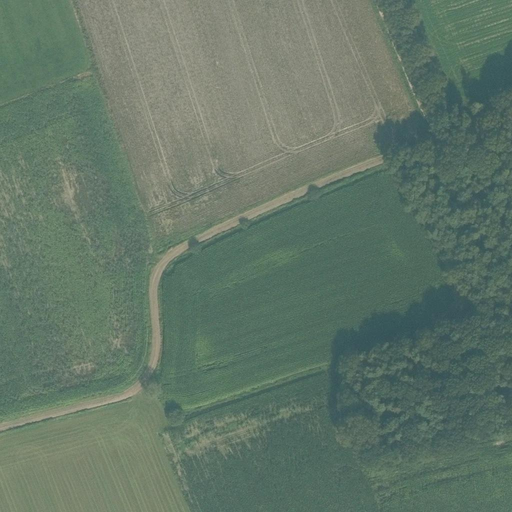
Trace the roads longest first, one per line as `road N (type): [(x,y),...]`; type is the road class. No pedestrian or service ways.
road 1 (track): [(435,139),(173,252),(155,269),(155,355),(146,383),(118,399),(0,431)]
road 2 (track): [(375,0),(435,139)]
